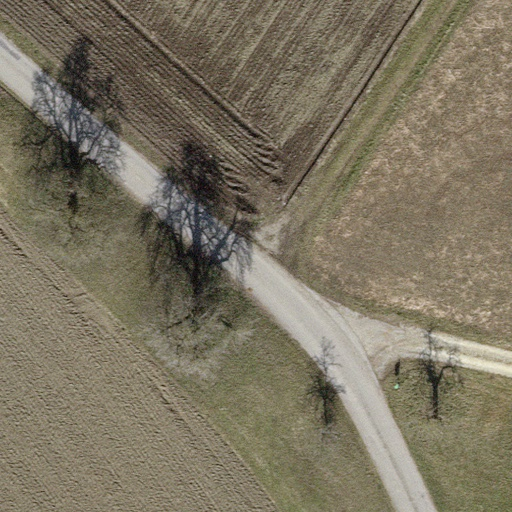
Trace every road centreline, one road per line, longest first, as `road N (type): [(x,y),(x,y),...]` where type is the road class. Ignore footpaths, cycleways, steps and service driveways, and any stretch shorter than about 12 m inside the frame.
road 1 (unclassified): [(428,511),(366,369),(306,307),(0,47)]
road 2 (track): [(259,266),(434,0)]
road 3 (track): [(306,307),(511,361)]
